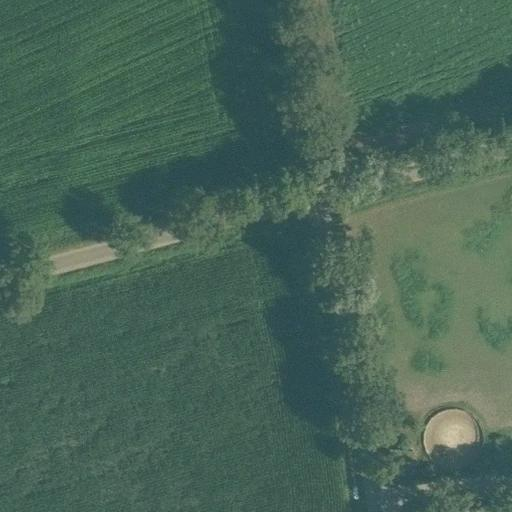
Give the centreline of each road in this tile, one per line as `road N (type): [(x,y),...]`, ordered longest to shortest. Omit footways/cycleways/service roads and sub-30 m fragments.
road 1 (unclassified): [(0,278),(321,194)]
road 2 (unclassified): [(376,511),(321,194)]
road 3 (unclassified): [(321,194),(511,145)]
